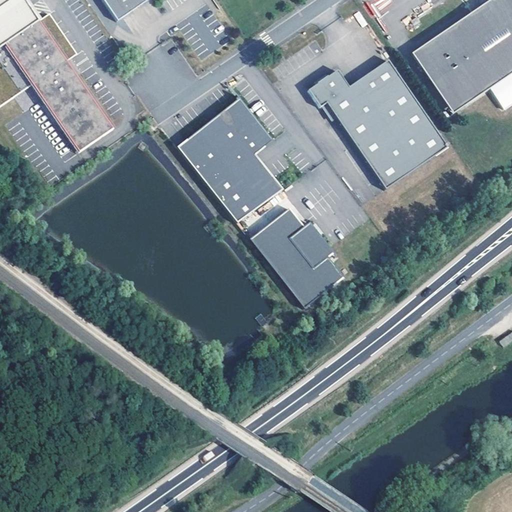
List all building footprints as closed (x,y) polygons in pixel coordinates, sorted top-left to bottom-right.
[(72,58),(76,55),(53,22),(42,29),(22,0),(0,0),(0,106),(13,98),(11,95),(29,83),(31,86),(77,155),(112,131),(75,77),(69,82),(59,67),(65,63),(72,58)] [(147,0),(100,0),(116,22),(147,0)] [(511,0),(493,0),(409,57),(450,118),(488,92),(501,112),(511,104),(511,0)] [(65,63),(59,67),(69,82),(75,77),(65,63)] [(448,151),(390,63),(350,89),(339,72),(310,92),(321,109),(327,104),(385,192),(448,151)] [(29,83),(11,95),(13,98),(31,86),(29,83)] [(185,145),(179,150),(239,226),(282,192),(255,157),(272,144),(240,103),(220,119),(185,145)] [(250,241),(304,311),(344,280),(329,260),(334,256),(310,225),(305,229),(290,210),(250,241)] [(511,332),(498,342),(503,348),(511,341),(511,332)]
